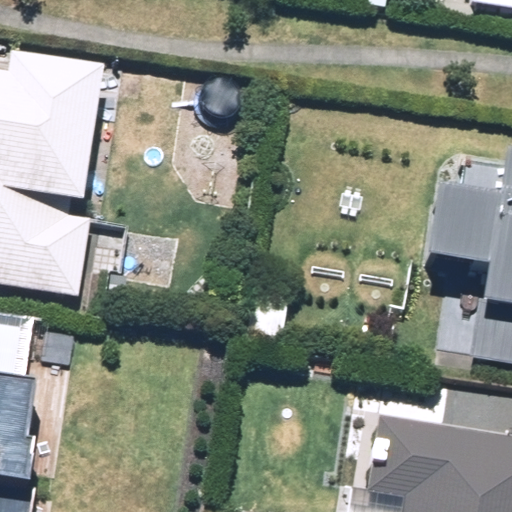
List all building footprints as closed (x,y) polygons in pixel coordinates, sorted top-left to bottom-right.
[(511,0),(451,0),(450,21),(511,25),(511,0)] [(3,84),(0,83),(0,292),(77,303),(88,230),(78,229),(97,88),(5,75),(3,84)] [(492,227),(431,222),(425,283),(484,289),(476,370),(511,373),(511,176),(497,175),(492,227)] [(298,293),(243,290),(240,351),(295,355),(298,293)] [(0,511),(29,511),(30,506),(23,505),(27,474),(23,472),(31,412),(0,407),(0,511)] [(511,511),(511,449),(374,431),(365,499),(406,504),(405,511),(511,511)]
